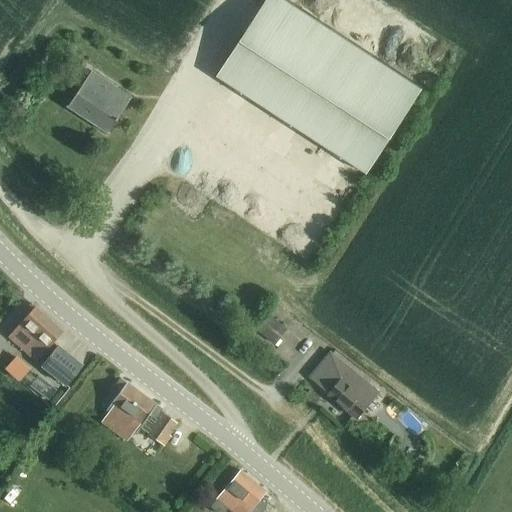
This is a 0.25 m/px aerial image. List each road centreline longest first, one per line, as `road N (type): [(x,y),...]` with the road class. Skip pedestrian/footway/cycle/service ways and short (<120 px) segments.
road 1 (unclassified): [(241,444),(204,377),(0,186)]
road 2 (tertiary): [(241,444),(29,281),(0,247)]
